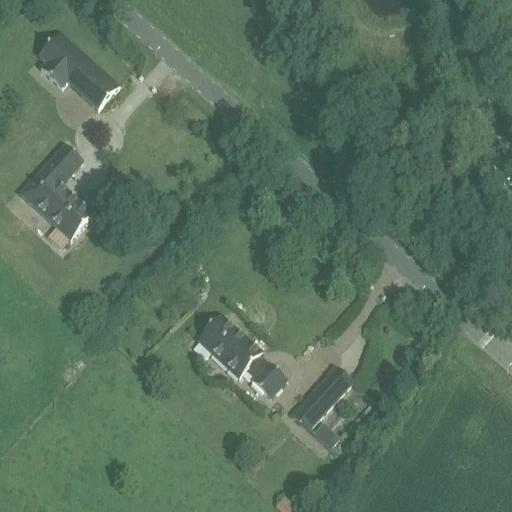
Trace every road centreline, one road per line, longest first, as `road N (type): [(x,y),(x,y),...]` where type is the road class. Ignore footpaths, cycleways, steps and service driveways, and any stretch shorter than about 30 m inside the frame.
road 1 (tertiary): [(511,363),(100,0)]
road 2 (unclassified): [(511,168),(477,76),(468,0)]
